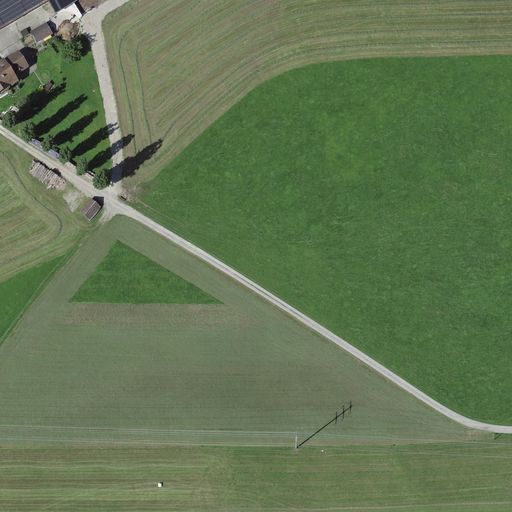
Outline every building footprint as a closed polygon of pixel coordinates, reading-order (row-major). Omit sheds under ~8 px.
[(48,0),(0,0),(0,29),(49,0),(48,0)] [(48,0),(49,0),(56,13),(78,0),(48,0)] [(31,32),(37,43),(53,34),(47,23),(31,32)] [(16,76),(30,66),(19,50),(5,60),(16,76)] [(0,60),(0,94),(19,81),(16,76),(5,60),(4,58),(0,60)] [(91,199),(80,212),(90,220),(101,207),(91,199)]
